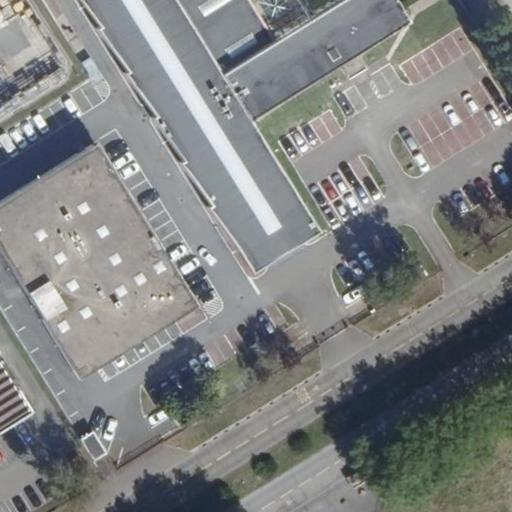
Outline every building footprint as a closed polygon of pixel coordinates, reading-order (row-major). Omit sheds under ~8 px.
[(85,0),(254,271),(320,230),(251,118),(340,62),(359,50),(408,20),(395,0),(333,0),(312,13),(304,0),(85,0)] [(359,50),(340,62),(350,79),(369,67),(359,50)] [(190,300),(94,145),(0,203),(0,249),(75,371),(190,300)] [(15,389),(0,365),(0,431),(34,410),(20,387),(15,389)] [(108,450),(93,429),(78,439),(92,461),(108,450)]
